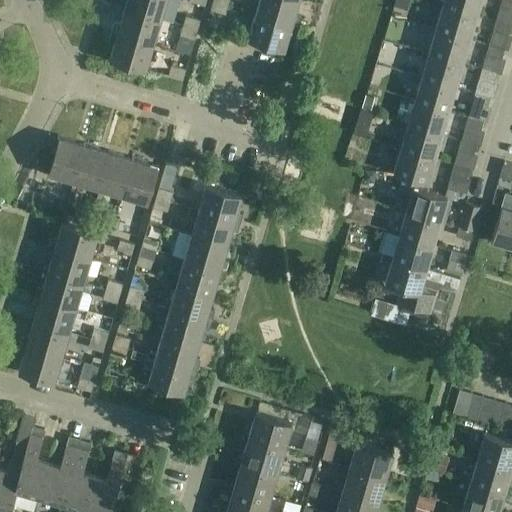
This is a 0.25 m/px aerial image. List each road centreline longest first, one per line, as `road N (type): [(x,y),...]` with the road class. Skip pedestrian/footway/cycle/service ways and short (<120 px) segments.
road 1 (residential): [(184,511),(191,457),(171,435),(0,384)]
road 2 (residential): [(279,140),(65,76)]
road 3 (residential): [(0,199),(65,76)]
